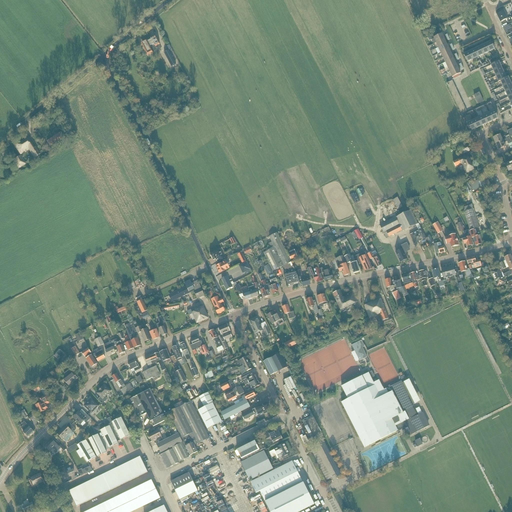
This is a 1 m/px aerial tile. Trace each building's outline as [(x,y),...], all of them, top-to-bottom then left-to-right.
[(435,2),(444,0),(443,0),(409,0),(410,6),(413,8),(420,7),(425,8),(427,8),(430,4),(436,2),(435,2)] [(504,11),(497,14),(500,22),(508,19),(504,11)] [(511,27),(511,20),(511,21),(508,23),(510,25),(503,28),(507,36),(511,33),(511,27)] [(436,43),(444,39),(442,34),(434,38),(436,43)] [(142,43),(141,43),(143,46),(147,55),(153,53),(150,47),(154,44),(155,47),(160,44),(156,36),(151,39),(152,40),(147,42),(146,41),(142,43)] [(438,48),(447,44),(444,39),(436,43),(438,48)] [(486,44),(489,52),(495,49),(491,42),(486,44)] [(441,53),(449,49),(447,44),(438,48),(441,53)] [(484,54),(489,52),(486,44),(480,47),(484,54)] [(478,57),(484,54),(480,47),(475,49),(478,57)] [(443,58),(451,54),(449,49),(441,53),(443,58)] [(469,52),(473,59),(476,58),(476,59),(479,58),(478,57),(475,49),(469,52)] [(176,65),(168,51),(164,53),(172,67),(176,65)] [(467,62),(473,59),(469,52),(464,55),(467,62)] [(445,63),(454,59),(451,54),(443,58),(445,63)] [(448,67),(456,64),(454,59),(445,63),(448,67)] [(494,71),(501,67),(499,62),(491,65),(494,71)] [(450,72),(458,68),(456,64),(448,67),(450,72)] [(496,76),(504,73),(501,67),(494,71),(496,76)] [(458,68),(450,72),(452,77),(461,74),(458,68)] [(501,81),(506,78),(504,73),(496,76),(499,82),(501,81)] [(503,87),(511,83),(508,78),(506,78),(501,81),(503,87)] [(506,92),(511,89),(511,86),(511,83),(503,87),(506,92)] [(479,93),(474,96),(478,104),(483,102),(479,93)] [(495,111),(492,113),(491,111),(488,112),(489,114),(493,121),(498,119),(495,111)] [(487,124),(493,121),(489,114),(484,116),(487,124)] [(484,116),(481,118),(480,116),(477,117),(478,119),(482,126),(487,124),(484,116)] [(476,129),(482,126),(478,119),(473,121),(476,129)] [(473,121),(470,123),(469,121),(466,122),(467,125),(468,125),(471,131),(476,129),(473,121)] [(61,133),(47,141),(51,147),(64,138),(61,133)] [(496,144),(510,137),(509,136),(502,139),(500,135),(493,139),(496,144)] [(510,137),(496,144),(499,150),(506,147),(504,143),(507,142),(509,147),(511,145),(511,136),(511,137),(510,137)] [(39,154),(35,147),(29,137),(14,146),(20,155),(29,149),(34,158),(39,154)] [(18,169),(26,164),(21,155),(12,160),(14,165),(15,164),(18,169)] [(466,174),(474,170),(467,155),(453,162),(455,167),(461,164),(466,174)] [(473,191),(481,187),(483,192),(492,189),(487,176),(478,180),(470,183),(473,191)] [(392,200),(398,210),(402,207),(402,206),(398,198),(392,200)] [(476,218),(473,209),(472,205),(460,209),(462,213),(464,212),(470,230),(479,227),(477,221),(483,219),(482,216),(476,218)] [(402,231),(416,225),(418,230),(409,235),(414,244),(426,238),(422,229),(421,229),(419,224),(418,224),(411,210),(409,211),(396,218),(395,217),(380,225),(386,238),(402,230),(402,231)] [(437,223),(433,225),(438,234),(442,231),(437,223)] [(479,236),(478,236),(476,229),(470,231),(470,233),(472,238),(474,237),(476,246),(482,244),(479,236)] [(468,231),(463,232),(465,238),(463,239),(464,244),(466,244),(467,246),(472,245),(470,235),(468,231)] [(287,255),(277,235),(277,233),(269,237),(272,242),(268,244),(271,249),(264,253),(271,267),(273,271),(283,266),(285,270),(288,269),(289,273),(284,275),(288,287),(300,284),(297,275),(296,273),(291,263),(290,259),(287,255)] [(449,236),(445,237),(447,244),(450,243),(452,247),(458,245),(456,235),(449,236)] [(437,243),(433,244),(436,253),(439,252),(439,253),(445,252),(443,246),(442,246),(441,242),(437,243)] [(405,253),(410,250),(407,244),(400,247),(401,250),(396,252),(400,262),(402,262),(403,262),(404,262),(405,261),(406,260),(406,259),(407,259),(405,253)] [(220,250),(221,249),(210,254),(212,259),(213,258),(214,260),(216,259),(217,262),(225,258),(224,258),(220,250)] [(365,252),(358,255),(362,264),(365,271),(372,268),(368,260),(367,261),(367,259),(366,255),(365,252)] [(381,265),(377,257),(376,254),(373,255),(371,252),(367,254),(370,260),(372,259),(377,268),(381,265)] [(238,254),(242,263),(246,261),(241,253),(238,254)] [(344,257),(347,264),(352,261),(349,254),(349,255),(348,253),(343,255),(344,257)] [(502,266),(511,261),(511,258),(511,255),(505,258),(506,261),(500,263),(502,266)] [(349,274),(346,264),(342,256),(337,258),(341,266),(338,267),(339,272),(342,271),(343,272),(342,272),(342,273),(343,273),(344,276),(349,274)] [(475,261),(474,257),(466,259),(469,270),(473,269),(476,268),(481,266),(479,260),(475,261)] [(503,269),(508,267),(510,270),(511,269),(511,261),(502,266),(503,269)] [(228,268),(227,265),(225,262),(222,263),(216,266),(216,267),(216,268),(217,269),(218,269),(220,273),(225,270),(228,268)] [(247,262),(239,266),(243,274),(251,270),(247,262)] [(469,269),(467,270),(465,262),(459,264),(461,272),(465,271),(468,279),(473,277),(471,273),(470,270),(469,270),(469,269)] [(457,269),(454,270),(453,266),(441,270),(444,279),(455,276),(456,278),(457,282),(462,281),(460,276),(459,276),(457,269)] [(321,274),(319,269),(319,268),(315,269),(316,273),(315,273),(315,275),(314,276),(315,281),(317,281),(317,283),(323,281),(321,274)] [(331,273),(330,270),(323,271),(322,268),(319,269),(321,274),(323,273),(325,281),(333,279),(331,273)] [(501,270),(500,271),(499,268),(491,272),(497,287),(505,284),(503,278),(504,277),(501,270)] [(443,281),(441,281),(438,269),(433,271),(434,274),(433,274),(433,275),(434,279),(436,278),(437,280),(438,279),(440,287),(444,286),(443,281)] [(268,272),(270,278),(269,279),(271,283),(268,284),(269,288),(270,287),(273,294),(274,294),(275,294),(276,293),(277,293),(277,292),(278,292),(274,282),(277,281),(275,276),(272,270),(271,270),(268,272)] [(309,278),(303,279),(301,270),(297,271),(300,280),(301,280),(303,286),(310,285),(309,278)] [(425,272),(424,272),(424,271),(419,272),(421,279),(422,282),(424,287),(427,285),(425,281),(424,281),(423,278),(428,277),(426,273),(425,272)] [(415,273),(410,274),(412,281),(413,283),(415,288),(418,287),(416,284),(416,281),(417,280),(419,280),(418,276),(416,276),(415,273)] [(409,274),(402,276),(403,282),(403,284),(405,287),(411,284),(411,283),(409,274)] [(230,283),(232,282),(231,280),(229,281),(227,276),(222,279),(225,286),(224,286),(226,290),(232,287),(230,283)] [(390,279),(389,279),(389,278),(386,279),(386,280),(385,280),(387,288),(389,287),(390,291),(394,290),(393,286),(392,287),(390,279)] [(173,294),(170,296),(172,301),(176,299),(176,300),(195,291),(190,280),(185,283),(186,286),(173,293),(173,294)] [(267,296),(269,295),(268,291),(270,290),(268,285),(266,286),(264,282),(261,283),(263,286),(260,287),(261,290),(264,298),(265,297),(266,297),(267,297),(267,296)] [(254,289),(258,288),(256,283),(253,284),(254,286),(251,287),(251,288),(249,289),(252,298),(259,296),(257,290),(255,291),(254,289)] [(249,289),(242,291),(239,284),(235,286),(239,295),(242,294),(243,295),(245,301),(252,298),(249,289)] [(195,291),(194,291),(197,299),(199,298),(204,296),(201,289),(201,288),(195,291)] [(339,290),(333,293),(341,309),(357,302),(353,293),(343,298),(339,290)] [(396,301),(401,298),(397,291),(393,293),(396,301)] [(212,292),(208,294),(211,300),(215,309),(218,314),(224,311),(221,304),(223,302),(222,299),(218,301),(216,298),(213,299),(212,297),(213,296),(212,292)] [(321,295),(317,297),(320,308),(324,307),(323,305),(327,304),(325,295),(323,295),(323,294),(321,295)] [(315,301),(313,302),(312,298),(310,299),(309,298),(308,299),(306,300),(309,308),(312,306),(315,314),(318,313),(315,301)] [(389,319),(383,305),(381,299),(364,305),(370,319),(377,316),(380,322),(389,319)] [(145,306),(142,300),(137,302),(140,308),(138,309),(141,316),(149,313),(145,306)] [(288,305),(282,307),(285,315),(288,314),(290,319),(295,318),(293,312),(290,313),(288,305)] [(191,310),(188,311),(189,315),(193,314),(197,323),(208,318),(203,307),(195,310),(196,311),(192,313),(191,310)] [(284,322),(279,313),(275,316),(273,312),(267,315),(272,324),(277,322),(279,325),(284,322)] [(162,336),(167,334),(162,323),(165,322),(162,316),(157,318),(160,323),(157,325),(159,329),(162,336)] [(257,317),(253,319),(255,322),(254,323),(257,330),(258,330),(259,332),(263,330),(263,329),(266,336),(270,334),(266,324),(264,324),(264,323),(260,325),(257,317)] [(255,322),(253,319),(249,321),(254,332),(254,333),(253,334),(250,335),(253,342),(256,341),(255,338),(258,337),(257,334),(259,333),(260,333),(259,332),(258,330),(257,330),(254,323),(255,322)] [(134,325),(132,322),(132,321),(129,322),(129,323),(124,326),(126,329),(134,348),(141,345),(138,338),(134,339),(132,334),(131,331),(136,329),(134,325)] [(227,325),(219,329),(222,335),(223,335),(224,337),(223,337),(224,340),(232,337),(230,334),(229,334),(228,333),(230,332),(227,325)] [(141,333),(145,342),(151,339),(146,329),(142,331),(141,327),(136,329),(138,334),(141,333)] [(154,327),(151,329),(152,332),(150,333),(154,340),(159,338),(156,330),(154,327)] [(220,342),(215,330),(209,333),(213,340),(215,340),(216,344),(218,348),(222,346),(220,342)] [(128,351),(134,349),(131,341),(130,341),(128,336),(125,337),(128,342),(125,343),(128,351)] [(198,337),(194,339),(197,346),(198,348),(200,347),(204,355),(205,354),(209,353),(209,352),(206,345),(203,346),(201,342),(200,342),(198,337)] [(222,338),(220,340),(225,350),(228,349),(224,342),(222,338)] [(120,340),(118,341),(117,339),(111,341),(113,346),(117,345),(118,346),(117,347),(120,354),(125,352),(120,340)] [(192,345),(190,346),(192,351),(195,350),(198,348),(197,346),(194,339),(191,340),(193,345),(192,345)] [(367,357),(365,353),(363,348),(365,346),(362,340),(352,345),(358,357),(359,361),(367,357)] [(115,353),(112,347),(113,347),(110,342),(104,345),(105,350),(106,350),(106,351),(108,356),(115,353)] [(189,354),(188,350),(188,349),(185,343),(180,345),(183,352),(185,356),(189,354)] [(177,346),(172,348),(178,361),(182,359),(177,346)] [(72,349),(76,356),(80,354),(75,347),(72,349)] [(59,349),(54,355),(60,359),(65,354),(59,349)] [(92,367),(97,364),(97,363),(92,355),(90,353),(88,349),(82,353),(85,357),(86,359),(92,367)] [(98,362),(105,358),(102,354),(103,353),(102,350),(99,351),(98,349),(94,351),(95,353),(93,355),(95,358),(96,358),(98,362)] [(170,359),(168,355),(166,350),(159,353),(161,358),(162,358),(163,362),(170,359)] [(165,370),(164,367),(161,360),(158,354),(151,356),(154,364),(157,363),(157,364),(159,363),(162,371),(165,370)] [(149,366),(154,364),(151,356),(146,358),(149,366)] [(246,357),(238,361),(242,367),(249,363),(246,357)] [(271,376),(279,372),(272,358),(264,362),(271,376)] [(133,375),(135,375),(136,374),(142,371),(140,367),(139,368),(137,362),(136,363),(135,360),(128,364),(129,366),(128,367),(129,369),(131,369),(131,370),(132,372),(133,375)] [(242,367),(240,368),(243,375),(253,369),(249,363),(242,367)] [(152,378),(152,379),(161,375),(157,367),(143,373),(145,376),(147,381),(152,378)] [(73,373),(75,371),(72,368),(69,371),(69,370),(64,374),(67,378),(64,380),(69,386),(78,379),(73,373)] [(181,384),(186,381),(181,370),(175,372),(181,384)] [(419,415),(413,405),(420,401),(415,391),(408,395),(407,393),(414,390),(409,380),(402,383),(401,381),(384,390),(379,380),(374,383),(369,373),(342,387),(349,399),(341,403),(364,448),(401,430),(401,431),(405,429),(405,428),(408,427),(412,435),(425,428),(429,426),(423,415),(419,417),(418,415),(419,415)] [(116,374),(112,377),(119,388),(121,386),(123,389),(121,390),(124,394),(129,391),(125,386),(124,384),(124,385),(116,374)] [(249,375),(241,379),(242,380),(243,382),(247,380),(249,383),(249,384),(257,379),(254,374),(250,376),(249,375)] [(286,391),(294,388),(290,381),(292,380),(289,375),(280,380),(286,391)] [(255,388),(260,385),(257,379),(249,384),(251,388),(245,391),(246,393),(256,389),(255,388)] [(230,388),(231,387),(231,385),(234,383),(232,380),(227,382),(227,383),(221,386),(222,388),(223,391),(230,388)] [(105,398),(111,392),(105,386),(102,389),(101,389),(102,389),(100,391),(100,390),(100,391),(97,394),(101,398),(98,400),(103,404),(107,400),(105,398)] [(236,389),(240,396),(245,393),(241,386),(236,389)] [(170,407),(162,412),(150,389),(128,400),(137,418),(146,413),(153,427),(166,420),(163,415),(169,412),(169,413),(170,412),(181,433),(158,443),(162,452),(173,447),(183,442),(180,438),(183,437),(185,442),(173,448),(174,448),(161,454),(168,468),(179,463),(179,462),(181,462),(190,457),(189,455),(191,454),(192,455),(198,452),(195,446),(209,439),(191,402),(184,406),(182,402),(174,405),(176,410),(172,411),(170,407)] [(229,402),(237,398),(233,391),(232,390),(228,392),(229,393),(225,395),(229,402)] [(253,392),(242,398),(244,402),(221,413),(225,420),(230,417),(233,415),(249,407),(247,402),(250,401),(250,399),(255,396),(253,392)] [(207,394),(199,397),(199,398),(204,407),(213,402),(208,393),(207,394)] [(49,408),(47,405),(50,403),(47,395),(40,399),(42,403),(42,404),(41,403),(36,406),(38,410),(39,410),(40,413),(45,411),(45,410),(49,408)] [(84,407),(92,414),(99,407),(91,400),(84,407)] [(202,408),(198,410),(207,429),(222,422),(212,403),(202,408)] [(268,412),(267,410),(270,409),(267,403),(255,409),(255,408),(252,410),(241,415),(244,420),(255,415),(255,416),(258,414),(258,415),(263,412),(264,414),(265,414),(267,413),(268,412)] [(86,414),(84,416),(79,412),(73,417),(81,425),(84,421),(86,423),(90,419),(86,414)] [(112,422),(121,440),(130,436),(121,418),(112,422)] [(29,427),(26,424),(24,422),(22,424),(23,426),(21,428),(24,431),(23,432),(28,438),(34,432),(29,427)] [(65,426),(57,434),(66,442),(74,434),(74,433),(76,430),(71,424),(68,427),(66,425),(65,426)] [(101,431),(109,449),(118,444),(110,426),(101,431)] [(158,430),(149,435),(152,441),(162,437),(158,430)] [(274,431),(265,435),(268,440),(272,438),(274,443),(282,439),(279,432),(275,434),(274,431)] [(89,439),(98,457),(107,453),(98,435),(89,439)] [(52,440),(45,447),(50,452),(57,445),(52,440)] [(86,440),(77,445),(87,463),(96,457),(86,440)] [(255,442),(238,450),(242,459),(259,450),(255,442)] [(279,459),(290,454),(285,443),(274,449),(279,459)] [(273,469),(265,454),(263,451),(240,463),(250,481),(273,469)] [(304,483),(303,483),(293,462),(251,483),(256,494),(261,491),(266,502),(304,483)] [(82,469),(78,470),(81,476),(85,474),(92,470),(90,466),(83,470),(82,469)] [(185,470),(167,478),(168,480),(186,472),(185,470)] [(199,491),(194,481),(190,472),(172,481),(181,499),(199,491)] [(32,487),(35,486),(44,482),(40,475),(32,479),(29,481),(32,487)] [(202,478),(205,486),(211,483),(207,475),(202,478)] [(134,489),(138,499),(142,507),(160,498),(152,480),(134,489)] [(217,488),(222,485),(220,482),(213,486),(217,492),(219,491),(217,488)] [(45,486),(48,491),(54,488),(51,483),(46,485),(45,486)] [(304,483),(266,502),(271,511),(300,511),(314,505),(304,483)] [(129,491),(134,501),(138,499),(134,489),(129,491)] [(130,503),(134,501),(129,491),(125,493),(130,503)] [(126,505),(130,503),(125,493),(121,495),(126,505)] [(117,497),(122,507),(126,505),(121,495),(117,497)] [(113,499),(118,509),(122,507),(117,497),(113,499)] [(28,498),(19,503),(21,508),(30,503),(28,498)] [(109,501),(114,511),(118,509),(113,499),(109,501)] [(134,501),(138,509),(142,507),(138,499),(134,501)] [(220,499),(214,502),(219,511),(225,509),(220,499)] [(105,503),(109,511),(110,511),(114,511),(109,501),(105,503)] [(130,503),(134,511),(138,509),(134,501),(130,503)] [(101,505),(104,511),(109,511),(105,503),(101,505)] [(129,511),(131,511),(134,511),(130,503),(126,505),(129,511)]
